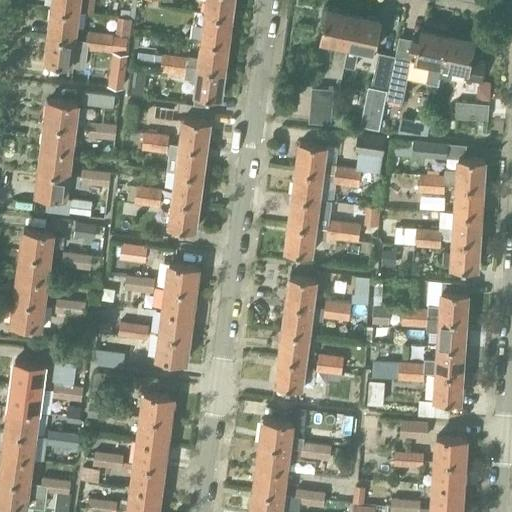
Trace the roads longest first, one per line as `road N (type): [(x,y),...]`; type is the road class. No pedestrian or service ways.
road 1 (residential): [(201,511),(272,0)]
road 2 (residential): [(502,511),(511,359)]
